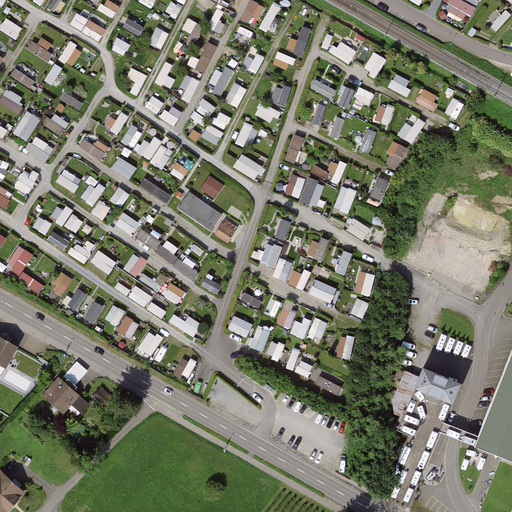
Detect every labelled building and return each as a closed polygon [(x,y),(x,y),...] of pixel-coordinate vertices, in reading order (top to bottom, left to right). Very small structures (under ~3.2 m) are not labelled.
[(55,10),(62,0),(52,0),(49,6),(55,10)] [(106,0),(101,8),(114,17),(123,5),(115,0),(106,0)] [(180,16),(183,3),(172,0),(171,0),(168,13),(180,16)] [(257,24),(267,5),(257,0),(251,0),(243,17),(257,24)] [(270,31),(282,3),(275,0),(273,0),(262,27),(270,31)] [(446,0),(453,4),(450,10),(470,22),(481,0),(446,0)] [(228,22),(222,18),(226,10),(220,6),(209,24),(222,32),(228,22)] [(511,11),(508,8),(492,24),(498,30),(511,15),(511,11)] [(72,23),(84,29),(91,16),(79,10),(72,23)] [(17,38),(25,27),(9,15),(1,27),(17,38)] [(193,31),(198,20),(190,16),(185,28),(193,31)] [(101,40),(109,27),(92,18),(84,31),(101,40)] [(151,42),(163,48),(171,30),(159,24),(151,42)] [(305,25),(300,38),(292,35),(288,48),(305,53),(314,28),(305,25)] [(240,33),(253,36),(255,29),(242,26),(240,33)] [(48,58),(56,43),(40,34),(32,49),(48,58)] [(120,36),(114,47),(126,54),(133,43),(120,36)] [(75,66),(86,47),(72,39),(61,57),(75,66)] [(193,54),(189,64),(207,71),(219,43),(210,39),(202,57),(193,54)] [(339,39),(333,52),(352,62),(359,48),(339,39)] [(380,73),(389,57),(376,50),(367,66),(380,73)] [(292,68),(295,55),(279,51),(276,64),(292,68)] [(170,74),(175,62),(167,59),(158,80),(173,87),(177,77),(170,74)] [(47,80),(55,84),(64,65),(56,62),(47,80)] [(18,66),(13,74),(32,87),(38,79),(18,66)] [(137,78),(132,91),(141,94),(149,72),(133,67),(130,76),(137,78)] [(188,88),(183,98),(192,101),(202,78),(188,72),(182,85),(188,88)] [(219,72),(213,83),(225,89),(230,78),(219,72)] [(409,95),(413,88),(408,85),(412,79),(398,72),(391,86),(409,95)] [(312,86),(334,97),(339,88),(317,77),(312,86)] [(227,99),(239,106),(250,87),(237,80),(227,99)] [(287,105),(294,85),(286,83),(285,87),(277,85),(272,99),(287,105)] [(360,85),(356,99),(373,103),(377,90),(360,85)] [(8,86),(0,101),(19,112),(27,97),(8,86)] [(425,87),(418,101),(435,109),(442,95),(425,87)] [(81,108),(86,101),(67,90),(62,97),(81,108)] [(350,105),(353,94),(343,91),(339,103),(350,105)] [(154,93),(147,104),(159,112),(166,101),(154,93)] [(448,112),(460,117),(466,101),(454,96),(448,112)] [(205,97),(199,108),(212,116),(218,104),(205,97)] [(321,101),(314,121),(322,124),(329,104),(321,101)] [(396,106),(382,101),(376,120),(390,124),(396,106)] [(174,102),(164,116),(175,124),(185,111),(174,102)] [(275,121),(281,109),(262,102),(257,114),(275,121)] [(30,109),(15,131),(29,140),(43,117),(30,109)] [(120,132),(131,113),(123,109),(118,118),(112,114),(106,125),(120,132)] [(215,121),(226,128),(234,117),(222,109),(215,121)] [(56,110),(47,124),(63,134),(72,120),(56,110)] [(340,138),(347,117),(338,114),(331,134),(340,138)] [(415,125),(408,120),(400,133),(414,142),(428,120),(421,115),(415,125)] [(0,121),(0,132),(7,135),(10,125),(0,121)] [(248,139),(255,142),(261,127),(246,121),(238,142),(245,145),(248,139)] [(134,146),(145,130),(133,122),(123,139),(134,146)] [(219,143),(226,130),(211,122),(204,135),(219,143)] [(361,149),(371,153),(380,130),(370,126),(361,149)] [(191,136),(199,140),(203,132),(195,128),(191,136)] [(308,151),(302,149),(307,136),(296,132),(287,158),(303,163),(308,151)] [(29,149),(47,160),(57,146),(39,134),(29,149)] [(147,138),(139,150),(151,158),(164,139),(157,134),(152,141),(147,138)] [(85,137),(81,145),(104,158),(111,144),(100,138),(97,143),(85,137)] [(394,140),(388,156),(402,161),(408,145),(394,140)] [(166,152),(169,146),(162,143),(153,161),(165,167),(172,155),(166,152)] [(244,152),(236,165),(257,178),(265,165),(244,152)] [(132,178),(139,166),(122,154),(114,166),(132,178)] [(0,174),(7,178),(11,169),(2,165),(6,158),(0,155),(0,174)] [(333,157),(330,169),(337,171),(334,181),(341,183),(348,162),(333,157)] [(177,160),(173,173),(186,178),(190,165),(177,160)] [(317,163),(313,171),(327,178),(331,170),(317,163)] [(66,167),(58,180),(76,191),(84,177),(66,167)] [(35,168),(31,175),(23,171),(16,185),(31,193),(42,172),(35,168)] [(294,171),(287,192),(300,197),(308,176),(294,171)] [(202,187),(217,198),(227,184),(212,173),(202,187)] [(94,176),(81,196),(95,205),(108,185),(94,176)] [(147,176),(141,184),(169,202),(175,193),(147,176)] [(303,200),(319,205),(328,181),(311,176),(303,200)] [(381,205),(388,181),(376,177),(369,201),(381,205)] [(347,178),(337,205),(350,211),(361,183),(347,178)] [(0,201),(7,206),(15,195),(0,185),(0,201)] [(124,206),(132,191),(121,185),(112,199),(124,206)] [(213,229),(225,212),(191,190),(179,207),(213,229)] [(458,195),(448,222),(497,241),(507,214),(458,195)] [(93,211),(105,219),(113,206),(102,198),(93,211)] [(54,217),(64,224),(76,208),(65,200),(54,217)] [(126,210),(118,221),(133,232),(141,221),(126,210)] [(74,212),(66,225),(79,231),(86,218),(74,212)] [(41,214),(35,226),(48,233),(54,222),(41,214)] [(216,234),(231,241),(240,224),(225,216),(216,234)] [(286,239),(294,220),(283,216),(276,235),(286,239)] [(354,217),(348,229),(373,241),(379,228),(354,217)] [(164,238),(142,227),(137,236),(159,247),(164,238)] [(49,239),(66,248),(72,239),(55,229),(49,239)] [(1,231),(0,231),(0,250),(10,237),(1,231)] [(320,232),(310,254),(323,260),(333,238),(320,232)] [(87,262),(97,243),(84,236),(74,255),(87,262)] [(270,240),(262,261),(277,266),(284,245),(270,240)] [(13,269),(22,274),(36,252),(21,243),(10,261),(16,265),(13,269)] [(175,261),(180,254),(162,243),(157,251),(175,261)] [(346,274),(355,251),(346,247),(337,270),(346,274)] [(101,248),(92,260),(111,273),(119,260),(101,248)] [(126,267),(138,276),(149,259),(136,251),(126,267)] [(287,280),(296,261),(283,255),(274,274),(287,280)] [(181,256),(174,264),(194,280),(201,273),(181,256)] [(290,282),(305,288),(313,270),(306,266),(304,271),(296,268),(290,282)] [(26,269),(20,278),(40,292),(46,283),(26,269)] [(372,294),(377,272),(362,269),(356,290),(372,294)] [(64,295),(76,277),(65,270),(53,288),(64,295)] [(164,283),(169,275),(162,271),(157,279),(164,283)] [(145,272),(142,279),(160,289),(164,283),(145,272)] [(208,275),(203,285),(220,292),(224,283),(208,275)] [(122,277),(116,286),(128,293),(134,284),(122,277)] [(312,292),(333,301),(340,286),(318,277),(312,292)] [(172,280),(163,293),(179,303),(188,290),(172,280)] [(147,306),(154,295),(138,283),(130,294),(147,306)] [(77,285),(66,302),(78,309),(89,293),(77,285)] [(242,298),(261,307),(265,298),(247,290),(242,298)] [(365,317),(372,301),(359,296),(353,312),(365,317)] [(265,312),(280,317),(284,303),(269,298),(265,312)] [(96,322),(106,304),(96,299),(87,317),(96,322)] [(163,317),(169,309),(155,299),(149,307),(163,317)] [(290,327),(301,306),(289,300),(278,321),(290,327)] [(116,303),(107,318),(119,325),(127,310),(116,303)] [(134,337),(142,320),(128,313),(119,330),(134,337)] [(176,313),(171,320),(196,335),(204,321),(191,314),(188,319),(176,313)] [(237,313),(231,327),(249,335),(255,321),(237,313)] [(310,332),(323,338),(331,321),(318,315),(310,332)] [(265,350),(273,328),(260,323),(252,345),(265,350)] [(153,355),(165,337),(152,328),(140,347),(153,355)] [(438,347),(448,351),(451,344),(445,342),(449,334),(444,332),(438,347)] [(353,358),(356,335),(342,333),(339,356),(353,358)] [(0,337),(0,361),(8,366),(18,347),(0,337)] [(268,353),(281,358),(287,343),(274,338),(268,353)] [(167,340),(158,358),(164,361),(173,342),(167,340)] [(294,346),(289,367),(296,369),(301,347),(294,346)] [(511,350),(474,445),(511,459),(511,350)] [(190,377),(198,361),(186,354),(177,371),(190,377)] [(310,375),(315,364),(303,359),(298,370),(310,375)] [(321,376),(317,383),(340,394),(346,381),(317,367),(314,373),(321,376)] [(460,383),(424,368),(397,429),(403,432),(400,439),(408,442),(399,462),(404,464),(395,483),(413,493),(442,425),(460,383)] [(62,378),(45,394),(69,419),(86,402),(62,378)] [(109,397),(100,390),(95,396),(103,403),(109,397)] [(64,435),(58,430),(54,434),(61,439),(64,435)] [(5,511),(23,493),(1,472),(0,473),(0,511),(5,511)]
